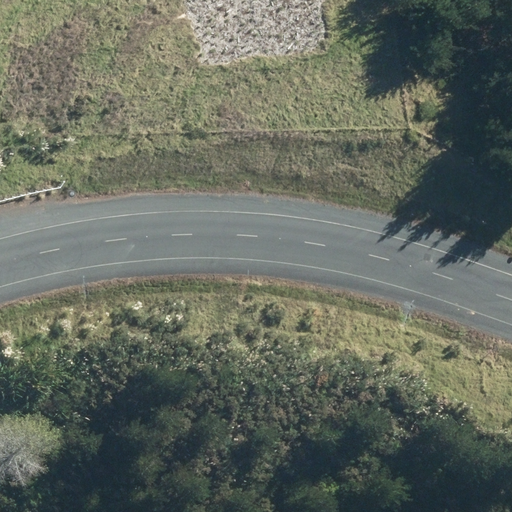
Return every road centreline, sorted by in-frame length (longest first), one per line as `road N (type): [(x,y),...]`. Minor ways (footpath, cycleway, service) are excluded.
road 1 (unclassified): [(0,263),(115,238),(248,234),(313,241),(440,275)]
road 2 (unclassified): [(440,275),(212,119),(95,0)]
